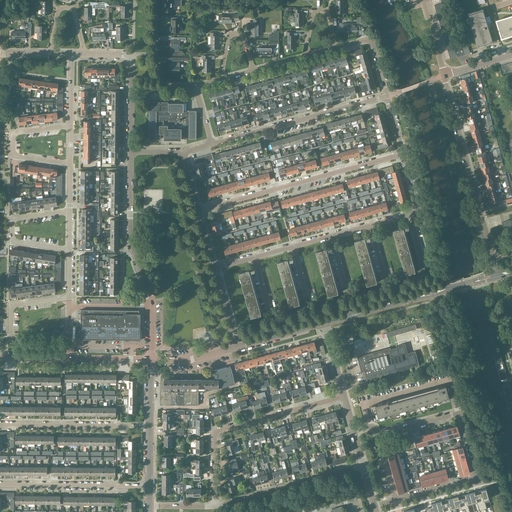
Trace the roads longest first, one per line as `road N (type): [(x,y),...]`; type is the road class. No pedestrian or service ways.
road 1 (residential): [(377,435),(459,412),(477,476),(395,499)]
road 2 (residential): [(198,210),(402,154)]
road 3 (unclassified): [(150,359),(151,299),(129,232),(130,152)]
road 4 (residential): [(214,506),(214,432),(344,396)]
road 5 (residential): [(496,272),(443,75)]
road 6 (residential): [(386,96),(211,144)]
road 7 (residential): [(149,486),(0,484)]
road 8 (residential): [(149,426),(0,424)]
road 9 (residential): [(353,468),(214,506)]
road 10 (residential): [(70,162),(12,155),(12,133),(70,126)]
road 11 (residential): [(69,248),(11,241),(13,219),(69,212)]
